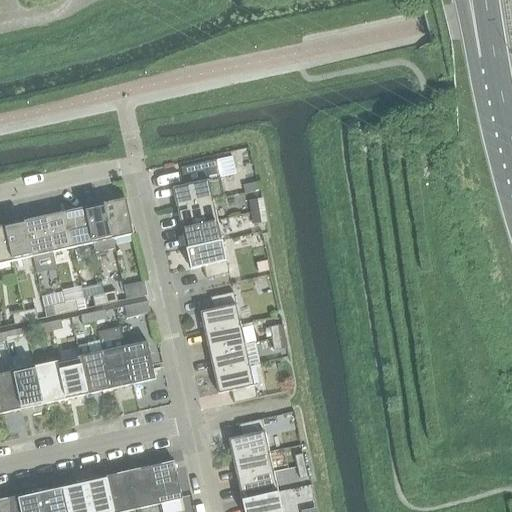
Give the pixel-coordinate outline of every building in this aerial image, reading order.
[(171,189),(175,209),(212,201),(211,200),(223,197),(215,161),(180,169),(184,186),(171,189)] [(243,194),(257,192),(255,183),(247,185),(243,192),(243,194)] [(111,240),(132,235),(124,199),(103,204),(111,240)] [(180,229),(216,221),(212,201),(175,209),(180,229)] [(249,214),(257,212),(256,201),(247,202),(249,214)] [(111,240),(103,204),(83,208),(91,244),(93,253),(113,248),(111,240)] [(91,244),(83,208),(63,213),(71,249),(91,244)] [(257,212),(249,214),(251,225),(259,224),(257,212)] [(43,217),(51,253),(71,249),(63,213),(43,217)] [(39,256),(51,253),(43,217),(23,222),(31,258),(34,270),(41,268),(39,256)] [(180,229),(184,249),(220,241),(216,221),(180,229)] [(3,226),(11,262),(31,258),(23,222),(3,226)] [(0,264),(11,262),(3,226),(0,226),(0,264)] [(228,274),(220,241),(184,249),(189,270),(202,268),(204,279),(228,274)] [(265,262),(255,263),(257,274),(267,272),(265,262)] [(122,287),(125,300),(145,295),(143,282),(122,287)] [(103,295),(105,304),(116,301),(114,292),(103,295)] [(199,313),(203,334),(239,326),(232,293),(209,299),(211,310),(199,313)] [(105,304),(103,295),(91,297),(93,307),(105,304)] [(66,313),(77,311),(74,300),(63,303),(66,313)] [(147,302),(123,307),(126,319),(149,314),(147,302)] [(54,316),(66,313),(63,303),(52,306),(54,316)] [(14,325),(45,318),(43,307),(11,315),(14,325)] [(104,312),(92,314),(94,323),(106,321),(104,312)] [(94,323),(92,314),(80,317),(82,326),(94,323)] [(61,330),(60,322),(48,324),(50,333),(61,330)] [(50,333),(48,324),(36,327),(38,335),(50,333)] [(208,354),(244,346),(239,326),(203,334),(208,354)] [(270,339),(278,338),(276,326),(268,328),(270,339)] [(96,333),(101,352),(109,390),(131,385),(123,347),(119,328),(96,333)] [(0,344),(28,339),(26,330),(0,335),(0,344)] [(278,338),(270,339),(273,351),(280,350),(278,338)] [(123,347),(131,385),(154,380),(146,342),(123,347)] [(76,347),(78,357),(87,395),(109,390),(101,352),(88,355),(86,345),(76,347)] [(208,354),(212,374),(248,366),(244,346),(208,354)] [(87,395),(78,357),(56,362),(65,400),(87,395)] [(34,367),(42,405),(65,400),(56,362),(34,367)] [(230,392),(232,404),(256,399),(248,366),(212,374),(217,395),(230,392)] [(11,372),(20,410),(42,405),(34,367),(11,372)] [(0,414),(20,410),(11,372),(0,374),(0,414)] [(268,453),(260,420),(237,425),(240,437),(227,440),(232,461),(268,453)] [(296,468),(303,466),(299,447),(292,449),(296,468)] [(232,461),(236,481),(272,473),(268,453),(232,461)] [(149,467),(158,505),(181,500),(172,462),(149,467)] [(303,466),(296,468),(299,479),(306,477),(303,466)] [(158,505),(149,467),(127,472),(136,510),(158,505)] [(126,511),(136,510),(127,472),(105,477),(112,511),(126,511)] [(236,481),(240,501),(277,493),(272,473),(236,481)] [(112,511),(105,477),(83,482),(89,511),(112,511)] [(65,511),(89,511),(83,482),(60,487),(65,511)] [(65,511),(60,487),(38,492),(42,511),(65,511)] [(19,511),(42,511),(38,492),(16,497),(19,511)] [(280,511),(277,493),(240,501),(242,511),(280,511)] [(19,511),(16,497),(0,500),(0,511),(19,511)]
